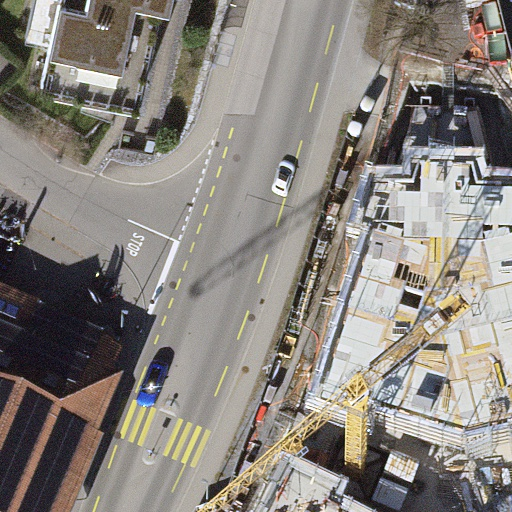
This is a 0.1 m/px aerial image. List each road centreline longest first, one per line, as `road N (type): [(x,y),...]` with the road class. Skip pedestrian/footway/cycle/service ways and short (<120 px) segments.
road 1 (unknown): [(511,139),(476,172),(456,206),(411,381),(410,511)]
road 2 (secondary): [(302,0),(225,262)]
road 3 (secondary): [(225,262),(126,511)]
road 4 (residential): [(225,262),(35,178),(0,154)]
road 5 (unknown): [(511,129),(449,103),(283,66)]
